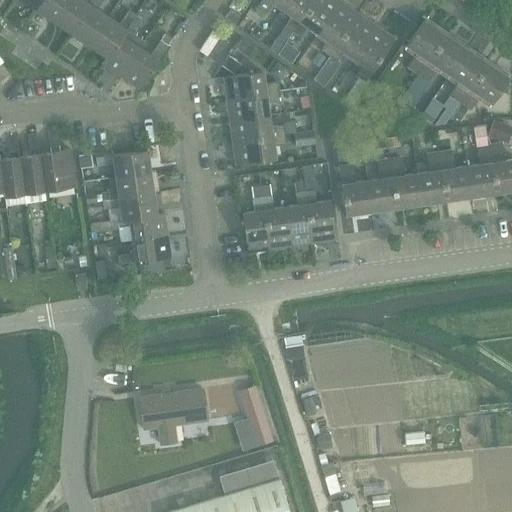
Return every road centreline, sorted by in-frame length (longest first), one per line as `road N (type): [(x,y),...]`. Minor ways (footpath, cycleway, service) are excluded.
road 1 (tertiary): [(214,297),(511,255)]
road 2 (track): [(254,291),(323,511)]
road 3 (residential): [(214,297),(185,102)]
road 4 (unclassified): [(81,511),(71,460),(78,315)]
road 5 (residential): [(185,102),(113,114),(78,105),(0,108)]
road 6 (tertiary): [(78,315),(214,297)]
